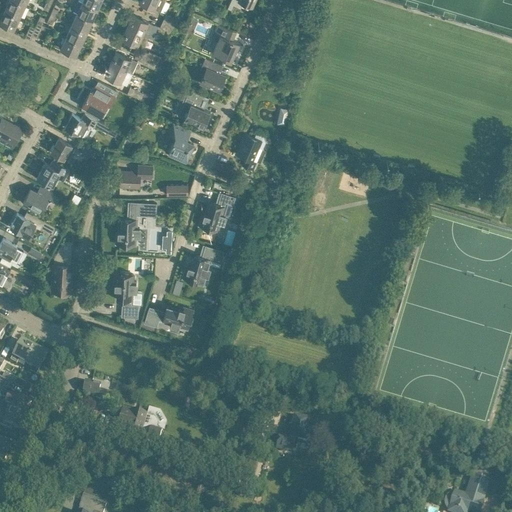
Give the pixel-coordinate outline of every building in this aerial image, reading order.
[(20,16),(25,5),(14,0),(8,0),(4,9),(20,16)] [(92,20),(97,8),(82,1),(79,0),(77,0),(73,11),(77,13),(92,20)] [(97,8),(101,0),(79,0),(82,1),(97,8)] [(165,0),(140,0),(140,1),(138,0),(138,1),(147,5),(160,11),(165,0)] [(48,10),(51,3),(47,1),(43,8),(48,10)] [(0,21),(14,28),(20,16),(4,9),(0,18),(0,21)] [(92,20),(77,13),(71,24),(87,31),(92,20)] [(154,25),(141,18),(132,14),(132,15),(133,15),(128,27),(149,36),(154,25)] [(166,14),(163,20),(175,26),(177,20),(166,14)] [(172,32),(175,26),(163,20),(160,27),(172,32)] [(38,37),(43,25),(42,24),(37,22),(32,34),(38,37)] [(232,29),(223,25),(218,23),(212,38),(218,40),(213,53),(231,61),(239,42),(228,37),(232,29)] [(82,42),(87,31),(71,24),(66,35),(82,42)] [(49,28),(43,25),(38,37),(44,39),(49,28)] [(149,36),(128,27),(123,38),(121,37),(121,38),(130,42),(143,48),(149,36)] [(76,55),(82,42),(66,35),(61,48),(76,55)] [(137,61),(124,55),(115,51),(116,52),(111,63),(131,73),(137,61)] [(149,51),(146,57),(158,63),(161,56),(149,51)] [(155,69),(158,63),(146,57),(143,64),(155,69)] [(221,64),(212,60),(205,57),(202,65),(207,67),(201,82),(209,86),(218,90),(225,75),(217,72),(221,64)] [(131,73),(111,63),(106,75),(104,74),(113,78),(126,84),(131,73)] [(131,87),(128,93),(141,99),(144,93),(131,87)] [(205,95),(195,91),(190,89),(179,113),(180,115),(186,117),(185,117),(191,120),(191,121),(201,125),(205,118),(206,119),(209,111),(199,107),(205,95)] [(114,97),(111,95),(103,90),(100,96),(90,90),(82,104),(91,109),(100,115),(107,102),(110,104),(114,97)] [(111,127),(98,119),(84,112),(81,118),(72,112),(72,113),(65,125),(73,130),(83,136),(90,123),(95,126),(95,125),(109,132),(111,127)] [(0,141),(12,147),(22,128),(14,124),(13,126),(1,119),(0,120),(0,141)] [(186,127),(177,123),(174,122),(169,133),(175,136),(168,152),(185,159),(189,150),(190,150),(193,143),(181,138),(186,127)] [(253,160),(258,147),(262,148),(265,141),(263,136),(256,133),(254,137),(246,133),(240,147),(239,146),(236,153),(245,157),(242,164),(253,168),(256,161),(253,160)] [(75,146),(67,142),(58,137),(51,151),(64,158),(68,151),(71,153),(75,146)] [(84,144),(81,150),(94,158),(97,151),(84,144)] [(64,165),(53,159),(50,164),(45,162),(37,176),(47,182),(47,183),(53,186),(58,177),(63,180),(66,177),(70,169),(64,165)] [(152,180),(152,175),(152,165),(138,164),(137,171),(120,170),(119,185),(141,186),(141,179),(152,180)] [(281,184),(276,175),(265,182),(270,190),(281,184)] [(186,184),(165,184),(165,194),(187,194),(186,184)] [(55,193),(42,187),(39,192),(30,188),(23,201),(28,204),(27,204),(41,212),(48,199),(51,200),(55,193)] [(235,196),(221,192),(218,203),(211,201),(210,202),(211,203),(208,213),(205,212),(203,216),(201,216),(199,225),(204,227),(203,229),(211,231),(212,229),(217,231),(220,222),(223,223),(225,215),(222,214),(226,202),(233,204),(235,196)] [(121,244),(121,246),(129,247),(130,244),(135,245),(136,236),(139,236),(139,227),(136,227),(137,215),(156,216),(157,203),(130,201),(129,218),(122,217),(122,219),(123,219),(122,230),(119,229),(118,234),(116,234),(116,244),(121,244)] [(17,212),(10,225),(21,232),(19,234),(27,238),(34,225),(40,228),(41,226),(52,232),(56,227),(32,213),(29,219),(17,212)] [(17,245),(3,237),(0,242),(0,251),(3,253),(0,259),(0,261),(10,266),(14,259),(17,261),(23,249),(17,245)] [(72,241),(63,240),(54,256),(52,288),(70,290),(72,265),(68,265),(68,259),(70,259),(72,241)] [(216,256),(215,258),(223,261),(227,251),(205,244),(202,256),(195,254),(194,255),(195,255),(192,266),(189,265),(187,269),(185,268),(183,278),(188,279),(187,281),(195,284),(196,282),(201,283),(204,275),(207,276),(209,267),(206,266),(210,255),(216,256)] [(32,245),(28,251),(39,258),(43,252),(32,245)] [(0,284),(2,286),(12,267),(10,266),(0,261),(0,284)] [(118,298),(117,298),(117,299),(124,300),(123,316),(138,317),(139,304),(132,304),(132,291),(136,291),(136,283),(133,283),(133,274),(128,273),(128,271),(120,271),(120,273),(114,272),(113,282),(115,283),(115,287),(119,287),(118,298)] [(148,308),(144,322),(157,326),(159,319),(171,323),(170,326),(178,329),(179,326),(187,328),(189,323),(191,323),(194,315),(191,315),(193,310),(184,307),(183,309),(179,307),(178,310),(168,307),(166,306),(164,313),(148,308)] [(25,364),(34,348),(22,341),(10,362),(16,365),(19,361),(25,364)] [(47,355),(34,348),(25,364),(32,368),(30,372),(36,376),(47,355)] [(0,378),(0,386),(8,390),(11,384),(0,378)] [(17,379),(13,386),(28,394),(31,388),(17,379)] [(101,386),(85,382),(83,391),(98,395),(112,399),(113,393),(100,390),(101,386)] [(128,387),(117,385),(114,399),(125,402),(128,387)] [(30,406),(31,405),(9,395),(6,403),(4,402),(4,401),(3,401),(0,408),(9,411),(23,418),(28,405),(30,406)] [(23,418),(9,411),(0,408),(0,425),(11,430),(12,430),(10,429),(11,427),(19,430),(20,429),(18,429),(23,418)] [(120,419),(118,429),(125,431),(125,433),(141,438),(141,436),(147,438),(147,439),(159,442),(162,432),(162,430),(156,428),(157,425),(157,424),(157,423),(157,422),(157,421),(157,420),(156,420),(156,419),(155,419),(155,418),(154,418),(153,418),(147,416),(148,414),(131,410),(131,411),(123,409),(120,419)] [(253,431),(256,416),(245,413),(242,429),(253,431)] [(308,420),(300,419),(290,417),(289,424),(293,424),(290,438),(285,437),(285,439),(279,438),(277,446),(283,447),(283,449),(294,451),(296,442),(304,443),(308,420)] [(9,450),(11,446),(0,440),(0,457),(5,459),(8,452),(9,453),(10,451),(9,450)] [(466,496),(455,492),(449,511),(466,511),(467,511),(469,511),(479,511),(489,482),(472,476),(466,496)] [(497,477),(491,495),(497,497),(502,482),(503,479),(497,477)] [(105,511),(107,507),(99,504),(89,501),(87,510),(86,511),(105,511)]
